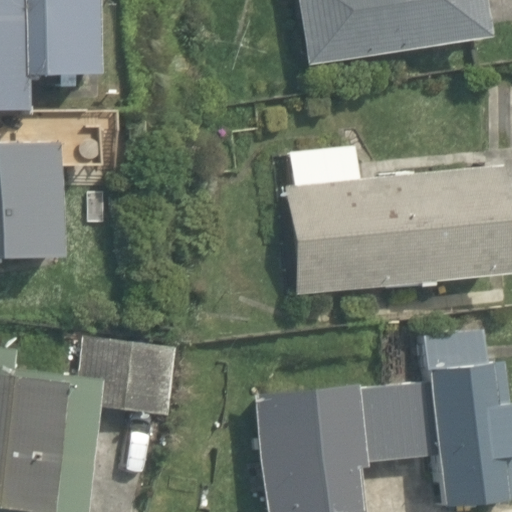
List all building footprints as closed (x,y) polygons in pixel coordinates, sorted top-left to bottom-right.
[(0,0),(0,103),(49,102),(48,73),(76,72),(77,108),(120,106),(116,0),(0,0)] [(303,0),(309,60),(495,42),(490,0),(303,0)] [(0,273),(13,273),(12,263),(69,261),(65,141),(6,143),(5,112),(0,112),(0,273)] [(511,169),(373,177),(371,143),(290,147),(298,299),(511,287),(511,169)] [(158,419),(164,355),(84,348),(81,378),(26,373),(29,345),(0,342),(0,511),(109,511),(118,415),(158,419)] [(250,398),(261,511),(370,511),(381,511),(376,469),(431,463),(436,511),(442,511),(511,504),(511,469),(502,372),(250,398)]
